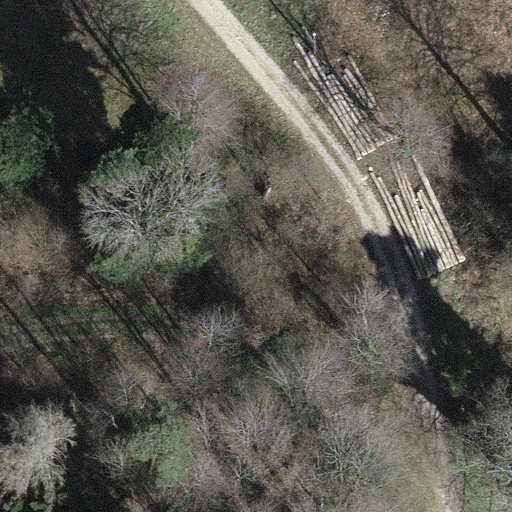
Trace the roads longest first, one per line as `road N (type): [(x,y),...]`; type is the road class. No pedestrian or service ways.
road 1 (track): [(220,0),(333,136),(376,209),(406,285),(432,453),(452,511)]
road 2 (track): [(432,453),(284,362),(213,332),(135,320),(57,323),(0,336)]
